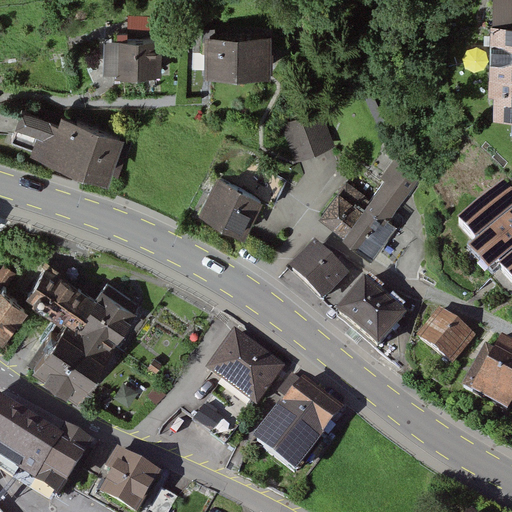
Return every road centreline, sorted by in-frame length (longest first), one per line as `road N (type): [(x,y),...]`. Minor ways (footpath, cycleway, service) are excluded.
road 1 (secondary): [(255,295),(434,436),(511,480)]
road 2 (residential): [(255,295),(315,229),(389,278),(511,331)]
road 3 (residential): [(273,511),(88,424),(0,370)]
road 4 (secondary): [(0,183),(120,225),(255,295)]
